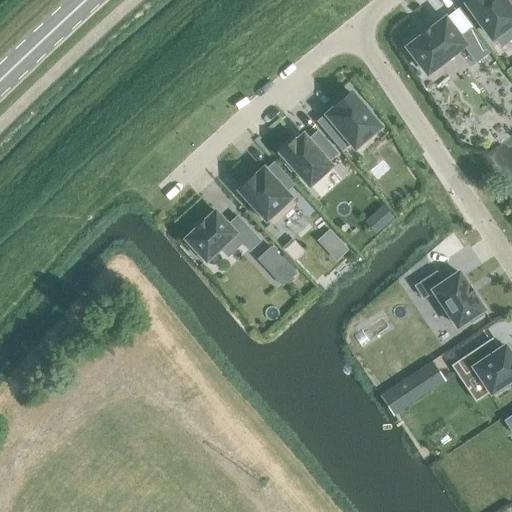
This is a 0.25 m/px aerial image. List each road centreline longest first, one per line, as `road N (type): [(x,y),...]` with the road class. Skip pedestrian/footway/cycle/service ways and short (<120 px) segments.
road 1 (residential): [(511,269),(349,28)]
road 2 (residential): [(349,28),(166,181)]
